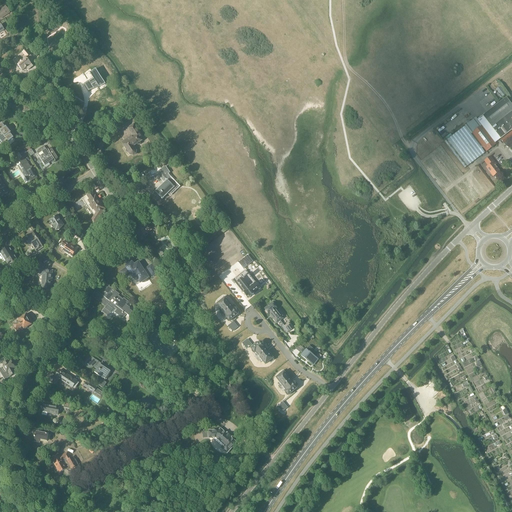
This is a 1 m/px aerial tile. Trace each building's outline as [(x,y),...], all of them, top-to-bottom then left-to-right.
[(27,64),(30,62),(26,57),(23,60),(21,61),(19,58),(17,60),(19,63),(17,65),(19,67),(15,71),(18,74),(22,71),(23,70),(24,71),(26,70),(25,69),(26,67),(28,70),(30,68),(27,64)] [(102,86),(106,84),(96,69),(92,72),(89,73),(93,78),(88,81),(84,84),(88,91),(94,89),(93,88),(98,86),(99,88),(102,86)] [(43,77),(47,83),(53,79),(48,73),(43,77)] [(511,105),(506,98),(505,98),(482,116),(503,143),(511,136),(511,105)] [(495,145),(481,126),(477,120),(466,128),(465,126),(444,142),(464,168),(472,163),(495,145)] [(139,139),(142,137),(134,124),(128,128),(132,134),(133,133),(134,135),(122,143),(126,149),(128,150),(129,151),(129,153),(130,155),(133,156),(135,154),(136,152),(134,149),(133,149),(131,147),(137,144),(137,145),(139,145),(140,145),(141,144),(141,142),(140,141),(139,139)] [(6,128),(5,129),(1,125),(0,125),(0,143),(1,146),(3,144),(3,145),(12,138),(9,134),(10,133),(6,128)] [(506,147),(511,143),(511,142),(511,136),(503,143),(504,143),(504,144),(506,147)] [(19,152),(23,158),(28,154),(24,148),(19,152)] [(57,157),(56,156),(51,148),(48,151),(47,152),(46,150),(42,152),(41,151),(39,150),(36,152),(38,155),(39,158),(37,159),(40,163),(42,162),(45,166),(53,160),(54,159),(55,161),(56,160),(56,159),(57,157)] [(499,172),(498,170),(495,166),(496,165),(490,157),(484,161),(488,166),(486,168),(493,177),(499,172)] [(26,162),(25,163),(24,160),(15,166),(20,173),(22,177),(21,177),(25,183),(28,182),(29,183),(36,178),(26,162)] [(156,171),(157,173),(164,184),(155,192),(162,199),(168,193),(170,195),(179,187),(171,178),(170,178),(168,174),(168,173),(165,168),(162,170),(161,168),(156,171)] [(0,197),(8,192),(0,178),(0,197)] [(94,225),(104,211),(103,209),(103,208),(95,196),(91,191),(86,194),(90,200),(88,201),(91,205),(90,205),(92,209),(93,209),(96,213),(90,222),(94,225)] [(67,219),(67,220),(64,214),(60,217),(64,222),(64,221),(69,228),(72,226),(67,219)] [(59,230),(63,226),(57,216),(50,221),(56,231),(59,230)] [(138,239),(142,237),(144,236),(145,236),(146,237),(147,236),(147,234),(147,233),(151,230),(148,225),(143,228),(141,225),(140,224),(139,224),(138,225),(138,227),(132,231),(138,239)] [(75,236),(77,234),(73,228),(68,231),(72,238),(75,236)] [(32,231),(26,236),(36,252),(43,248),(35,236),(32,231)] [(78,248),(70,243),(65,240),(64,242),(63,242),(61,246),(65,249),(63,251),(72,257),(78,248)] [(127,243),(135,249),(137,246),(129,240),(127,243)] [(237,243),(233,246),(238,253),(242,251),(237,243)] [(20,264),(18,262),(19,262),(9,247),(0,252),(10,267),(14,265),(15,267),(20,264)] [(247,266),(253,262),(248,256),(239,263),(241,266),(245,263),(247,266)] [(43,270),(42,269),(44,266),(39,262),(34,271),(34,272),(40,276),(42,276),(41,290),(51,291),(53,271),(43,270)] [(149,278),(138,262),(134,265),(132,262),(125,267),(125,268),(119,272),(124,279),(130,275),(133,280),(136,278),(140,284),(141,284),(140,283),(141,283),(143,283),(144,283),(146,282),(147,280),(147,278),(148,278),(148,279),(149,278)] [(158,274),(152,264),(145,268),(152,278),(158,274)] [(246,271),(235,280),(241,288),(240,289),(247,297),(248,296),(249,297),(254,294),(253,293),(258,288),(246,271)] [(123,319),(124,317),(126,314),(129,316),(132,312),(129,309),(130,308),(126,305),(129,302),(123,298),(123,299),(118,296),(119,294),(109,286),(102,295),(96,291),(91,296),(105,307),(101,312),(107,316),(112,310),(112,311),(114,308),(116,310),(114,313),(120,317),(120,316),(123,319)] [(236,309),(233,308),(225,297),(216,304),(226,316),(225,317),(229,323),(238,315),(239,311),(236,309)] [(276,308),(277,307),(274,304),(273,304),(272,303),(265,309),(269,315),(270,314),(276,323),(278,322),(281,327),(283,325),(280,320),(282,318),(282,317),(283,317),(280,313),(279,314),(276,310),(276,309),(276,308)] [(28,314),(17,320),(18,321),(13,324),(17,331),(22,328),(23,329),(33,323),(28,314)] [(233,322),(228,326),(233,332),(238,328),(233,322)] [(247,339),(242,343),(246,349),(252,345),(247,339)] [(263,342),(259,341),(250,349),(254,354),(255,353),(265,366),(274,359),(265,348),(265,345),(263,342)] [(313,349),(309,346),(305,350),(303,349),(300,352),(302,354),(301,356),(313,366),(322,356),(318,353),(315,357),(313,356),(310,353),(313,349)] [(104,366),(92,357),(83,365),(86,367),(87,367),(88,368),(89,368),(91,368),(93,368),(94,367),(97,369),(94,373),(102,378),(101,378),(103,379),(105,380),(110,372),(108,370),(110,368),(105,365),(104,366)] [(8,360),(2,363),(4,366),(3,366),(4,367),(0,369),(0,371),(5,380),(15,374),(13,370),(16,369),(14,367),(15,367),(15,366),(16,365),(16,364),(15,362),(14,362),(13,362),(12,362),(12,363),(11,361),(9,362),(8,360)] [(72,388),(76,381),(60,370),(55,377),(72,388)] [(284,371),(275,378),(285,390),(284,391),(288,397),(297,389),(298,385),(295,382),(292,382),(284,371)] [(86,382),(83,386),(94,393),(97,387),(90,383),(89,385),(86,382)] [(229,404),(219,399),(216,404),(227,409),(229,404)] [(283,402),(277,406),(282,412),(288,408),(283,402)] [(71,410),(72,404),(65,403),(63,408),(67,409),(66,413),(70,413),(70,410),(71,410)] [(42,404),(40,411),(58,415),(59,408),(42,404)] [(219,430),(202,431),(203,438),(208,438),(211,438),(222,447),(221,448),(227,453),(236,442),(231,438),(231,437),(227,433),(226,434),(220,429),(219,430)] [(47,442),(48,434),(36,432),(34,442),(40,443),(40,440),(47,442)] [(70,458),(67,453),(60,457),(59,456),(51,460),(54,464),(59,473),(67,468),(69,470),(73,470),(78,467),(72,457),(70,458)]
